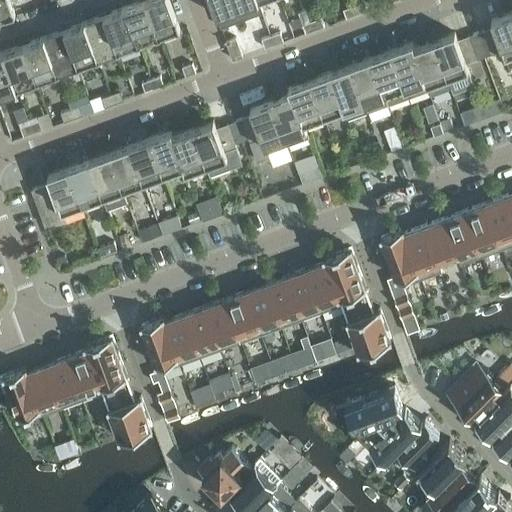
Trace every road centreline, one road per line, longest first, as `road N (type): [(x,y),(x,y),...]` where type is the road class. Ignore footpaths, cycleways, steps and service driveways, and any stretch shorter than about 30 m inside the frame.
road 1 (residential): [(354,213),(418,386),(511,478)]
road 2 (residential): [(116,302),(354,213)]
road 3 (residential): [(2,156),(223,76)]
road 4 (residential): [(223,76),(433,0)]
road 5 (residential): [(354,213),(511,155)]
road 6 (residential): [(116,302),(159,419)]
